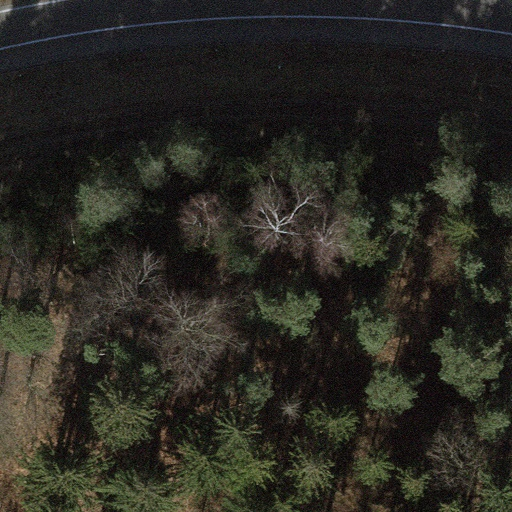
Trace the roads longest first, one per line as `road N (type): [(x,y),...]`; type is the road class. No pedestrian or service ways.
road 1 (track): [(0,161),(133,132),(233,123),(407,126),(511,139)]
road 2 (motorway): [(0,32),(233,0)]
road 3 (motorway): [(343,0),(511,16)]
